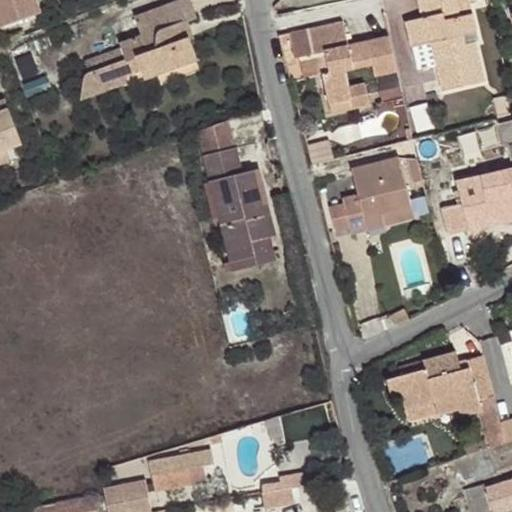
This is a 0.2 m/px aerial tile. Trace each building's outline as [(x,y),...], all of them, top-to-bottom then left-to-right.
[(0,0),(0,27),(41,12),(36,0),(0,0)] [(181,25),(190,21),(198,18),(191,0),(179,0),(135,16),(142,34),(121,43),(122,46),(127,60),(128,62),(138,59),(142,71),(145,79),(199,59),(192,41),(190,37),(186,38),(181,25)] [(456,0),(424,0),(428,17),(422,17),(407,21),(412,45),(422,44),(432,42),(438,40),(444,63),(438,65),(444,90),(485,81),(476,41),(466,43),(464,35),(478,31),(473,13),(461,15),(456,0)] [(428,17),(424,0),(418,0),(422,17),(428,17)] [(397,70),(390,36),(349,45),(342,20),(290,32),(295,58),(317,54),(324,51),(330,72),(322,74),(329,103),(350,98),(352,108),(370,104),(366,83),(349,87),(345,70),(372,64),(375,75),(397,70)] [(196,39),(190,21),(181,25),(186,38),(190,37),(192,41),(196,39)] [(432,42),(438,65),(444,63),(438,40),(432,42)] [(0,46),(0,57),(10,54),(6,44),(0,46)] [(422,44),(412,45),(418,71),(426,69),(422,44)] [(127,60),(122,46),(85,60),(89,73),(96,71),(127,60)] [(324,51),(317,54),(322,74),(330,72),(324,51)] [(129,76),(142,71),(138,59),(128,62),(127,60),(96,71),(104,93),(129,84),(129,76)] [(96,71),(89,73),(86,76),(86,77),(82,101),(104,93),(96,71)] [(511,114),(511,96),(495,101),(499,117),(511,114)] [(397,109),(406,107),(404,97),(394,99),(397,109)] [(0,151),(7,149),(23,142),(6,100),(0,102),(0,151)] [(206,150),(244,141),(238,117),(200,126),(206,150)] [(511,120),(497,124),(501,145),(509,144),(511,155),(511,120)] [(244,174),(238,148),(206,156),(235,271),(276,260),(255,171),(244,174)] [(0,165),(11,161),(7,149),(0,151),(0,165)] [(343,199),(343,204),(350,228),(352,233),(386,224),(383,213),(412,206),(399,158),(352,169),(358,195),(343,199)] [(511,169),(457,180),(463,202),(442,208),(449,235),(511,221),(511,169)] [(350,228),(343,204),(330,207),(337,232),(350,228)] [(415,217),(412,206),(383,213),(386,224),(415,217)] [(401,257),(409,290),(434,283),(426,251),(401,257)] [(511,332),(499,337),(511,386),(511,332)] [(495,396),(485,356),(469,360),(471,367),(463,369),(459,352),(425,362),(427,370),(403,376),(388,381),(392,398),(402,396),(406,410),(435,402),(438,414),(459,409),(461,415),(482,410),(479,400),(495,396)] [(427,370),(425,362),(402,368),(403,376),(427,370)] [(435,402),(406,410),(409,421),(438,414),(435,402)] [(508,442),(511,441),(511,420),(503,423),(508,442)] [(492,448),(508,442),(503,423),(487,428),(490,439),(492,448)] [(487,450),(492,448),(490,439),(479,442),(482,451),(487,450)] [(482,451),(479,442),(460,447),(463,458),(472,455),(482,451)] [(104,494),(107,511),(139,511),(149,510),(147,493),(205,481),(203,466),(213,465),(211,449),(151,461),(153,483),(104,494)] [(491,462),(487,450),(482,451),(472,455),(476,467),(491,462)] [(262,485),(263,492),(291,487),(290,480),(262,485)] [(471,511),(497,511),(511,507),(511,481),(492,487),(488,488),(485,487),(482,486),(480,486),(465,491),(471,511)] [(291,487),(263,492),(265,506),(293,501),(291,487)] [(5,511),(107,511),(104,494),(5,511)]
